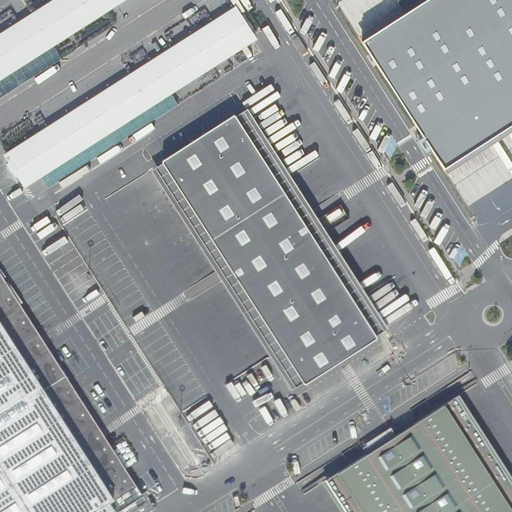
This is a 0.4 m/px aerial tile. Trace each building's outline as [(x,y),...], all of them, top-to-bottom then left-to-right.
[(48,0),(0,31),(0,76),(119,0),(48,0)] [(400,11),(358,38),(441,167),(511,120),(511,0),(394,0),(393,1),(400,11)] [(10,162),(6,164),(16,178),(19,176),(24,184),(253,38),(248,31),(252,28),(243,14),(239,17),(235,10),(7,156),(10,162)] [(234,117),(165,161),(305,381),(374,337),(313,241),(278,186),(234,117)] [(341,204),(318,219),(327,232),(349,218),(341,204)] [(0,511),(132,511),(148,502),(103,433),(44,340),(0,271),(0,511)] [(511,511),(511,485),(455,397),(326,479),(347,511),(511,511)]
